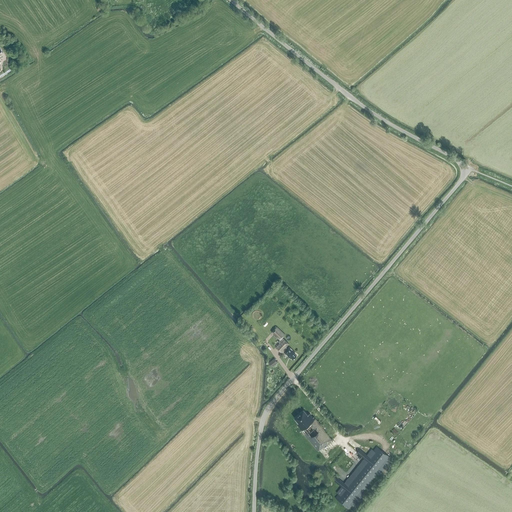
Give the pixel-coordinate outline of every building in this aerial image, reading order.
[(271,333),(280,341),(285,335),(277,327),(271,333)] [(287,349),(286,348),(289,344),(283,339),(275,348),(281,353),(283,351),(284,352),(289,357),(290,358),(291,358),(293,360),(296,356),(292,352),(293,351),(289,347),(287,349)] [(268,363),(272,367),(277,363),(274,359),(268,363)] [(301,430),(318,451),(332,439),(314,417),(313,418),(309,414),(308,415),(303,410),(294,418),(298,423),(297,424),(302,430),(301,430)] [(334,498),(349,510),(391,459),(376,446),(373,450),(371,448),(366,454),(359,448),(356,452),(363,458),(343,482),(337,477),(334,481),(341,487),(335,493),(337,494),(334,498)]
